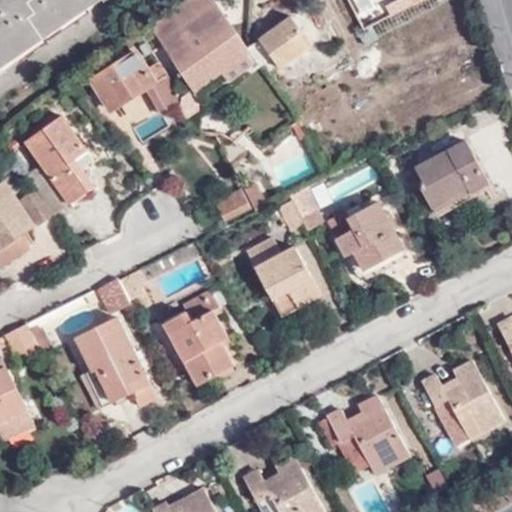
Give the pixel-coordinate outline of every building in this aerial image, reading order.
[(103,0),(0,0),(0,71),(2,70),(0,68),(0,67),(0,59),(85,0),(101,0),(102,1),(103,0)] [(85,0),(0,59),(0,67),(0,68),(98,0),(85,0)] [(214,107),(267,71),(265,67),(253,51),(217,0),(197,0),(159,27),(200,90),(214,107)] [(253,51),(265,67),(281,58),(289,69),(319,49),(298,19),(253,51)] [(174,115),(184,109),(188,107),(184,102),(188,98),(166,62),(156,67),(145,49),(94,77),(114,112),(158,89),(174,115)] [(184,109),(193,122),(214,107),(200,90),(188,98),(184,102),(188,107),(184,109)] [(57,209),(67,202),(67,203),(89,189),(77,171),(71,163),(90,149),(65,114),(25,142),(42,167),(33,174),(57,209)] [(495,185),(471,138),(420,168),(430,182),(424,185),(442,214),(495,185)] [(96,158),(90,149),(71,163),(77,171),(96,158)] [(0,173),(13,165),(4,152),(0,154),(0,173)] [(33,174),(29,176),(53,211),(57,209),(33,174)] [(0,183),(0,248),(20,234),(34,225),(3,181),(0,183)] [(255,181),(250,184),(261,208),(267,204),(255,181)] [(250,184),(243,187),(253,207),(254,211),(261,208),(250,184)] [(53,212),(35,187),(21,197),(37,222),(53,212)] [(253,207),(243,187),(216,201),(227,221),(253,207)] [(282,209),(295,231),(321,217),(310,195),(282,209)] [(412,252),(382,199),(357,213),(354,209),(335,218),(344,235),(338,238),(349,254),(361,249),(371,265),(393,252),(398,260),(412,252)] [(20,234),(0,248),(0,268),(30,248),(20,234)] [(287,253),(278,239),(253,251),(287,316),(324,297),(298,247),(287,253)] [(118,279),(120,282),(108,288),(113,296),(145,281),(138,269),(118,279)] [(113,296),(115,301),(131,293),(140,288),(139,286),(146,283),(145,281),(113,296)] [(224,309),(214,290),(184,307),(188,314),(165,327),(200,390),(236,370),(222,344),(228,341),(214,314),(224,309)] [(131,293),(115,301),(116,303),(132,294),(131,293)] [(511,317),(502,324),(511,342),(511,317)] [(75,340),(91,373),(93,371),(110,404),(151,383),(118,319),(75,340)] [(26,322),(2,334),(9,346),(33,335),(26,322)] [(12,351),(35,339),(33,335),(9,346),(12,351)] [(12,351),(19,364),(42,351),(35,339),(12,351)] [(510,420),(474,359),(456,369),(460,376),(445,385),(436,373),(423,381),(440,408),(453,402),(476,440),(510,420)] [(0,434),(3,441),(35,425),(6,369),(0,371),(0,434)] [(93,371),(91,373),(84,376),(101,408),(110,404),(93,371)] [(354,440),(377,478),(413,455),(379,397),(361,405),(363,412),(349,421),(342,410),(321,422),(335,449),(354,440)] [(335,449),(356,491),(371,481),(377,478),(354,440),(335,449)] [(331,511),(296,454),(277,463),(282,470),(267,479),(258,468),(245,476),(261,505),(273,498),(281,511),(331,511)] [(352,494),(362,511),(387,511),(390,510),(371,481),(356,491),(352,494)] [(156,508),(158,511),(218,511),(205,488),(173,505),(170,500),(156,508)]
